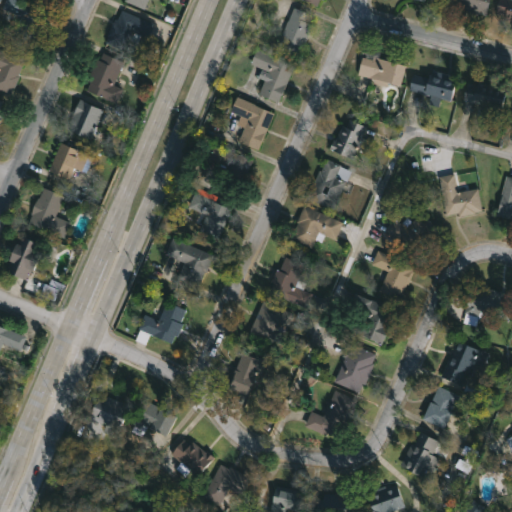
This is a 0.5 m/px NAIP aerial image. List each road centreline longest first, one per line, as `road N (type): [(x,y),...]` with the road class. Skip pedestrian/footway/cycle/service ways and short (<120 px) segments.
road 1 (residential): [(511,257),(471,254),(446,282),(384,438),(365,457),(335,465),(274,452),(237,432),(177,373),(0,295)]
road 2 (secondary): [(16,511),(238,0)]
road 3 (secondary): [(208,0),(0,488)]
road 4 (residential): [(358,0),(196,384)]
road 5 (residential): [(87,0),(0,209)]
road 6 (residential): [(511,56),(353,13)]
